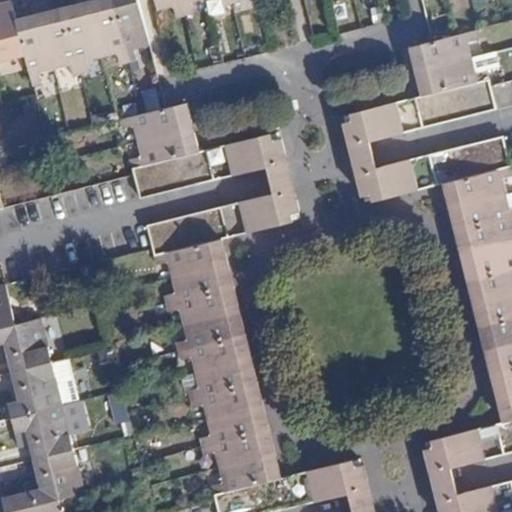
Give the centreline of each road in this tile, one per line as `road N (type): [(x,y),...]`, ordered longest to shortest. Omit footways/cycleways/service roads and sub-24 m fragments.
road 1 (residential): [(257,185),(0,249)]
road 2 (residential): [(511,119),(385,151)]
